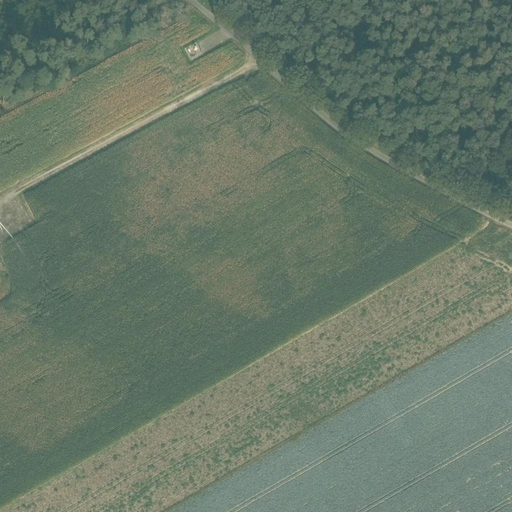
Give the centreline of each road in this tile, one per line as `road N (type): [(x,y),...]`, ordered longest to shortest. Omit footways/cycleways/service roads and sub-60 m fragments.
road 1 (unclassified): [(192,0),(349,133),(511,220)]
road 2 (track): [(0,202),(262,60)]
